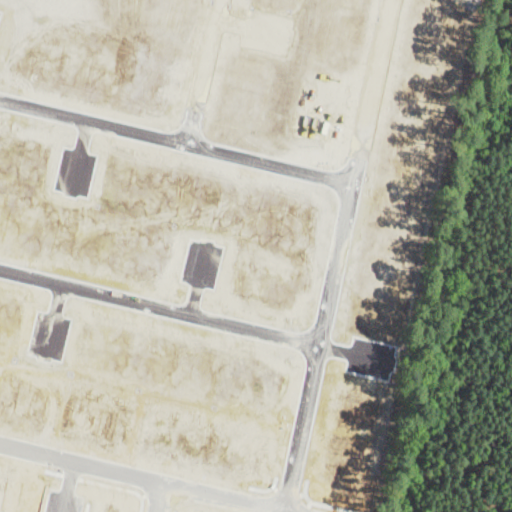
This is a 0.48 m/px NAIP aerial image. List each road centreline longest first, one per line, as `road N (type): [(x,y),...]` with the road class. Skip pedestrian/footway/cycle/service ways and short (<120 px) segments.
road 1 (residential): [(292,509),(400,0)]
road 2 (residential): [(0,99),(362,184)]
road 3 (residential): [(0,268),(327,348)]
road 4 (residential): [(0,442),(305,511)]
road 5 (residential): [(191,144),(225,0)]
